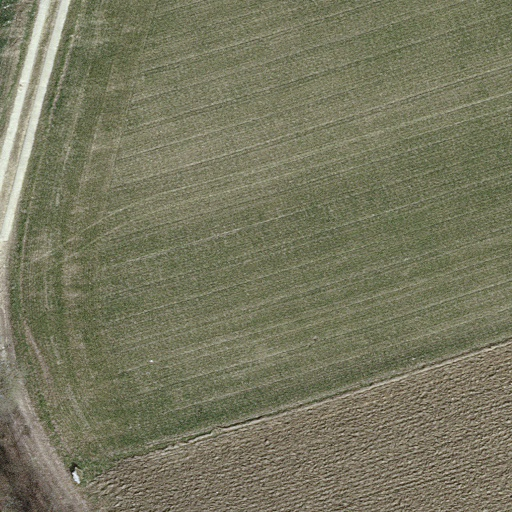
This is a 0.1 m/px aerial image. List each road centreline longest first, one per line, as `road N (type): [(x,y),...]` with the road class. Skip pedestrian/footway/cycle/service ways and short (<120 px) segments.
road 1 (track): [(76,511),(0,368)]
road 2 (track): [(0,117),(25,0)]
